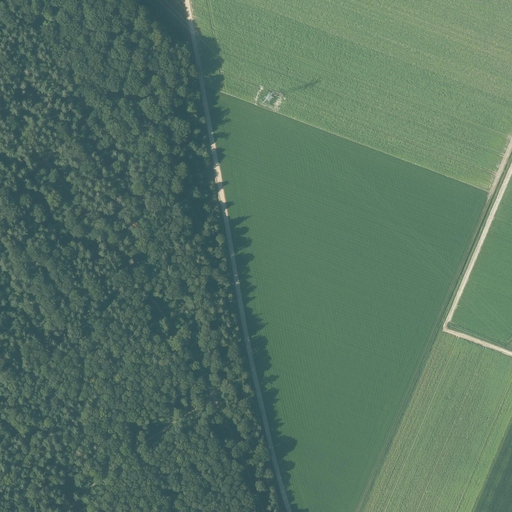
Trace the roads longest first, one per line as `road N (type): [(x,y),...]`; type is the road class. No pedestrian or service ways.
road 1 (track): [(187,0),(255,377),(290,511)]
road 2 (track): [(213,398),(220,379),(209,268),(147,83),(131,0)]
road 3 (track): [(0,103),(162,313),(213,398)]
road 4 (track): [(67,511),(142,440),(213,398)]
road 5 (track): [(0,193),(147,83)]
road 6 (track): [(213,398),(263,511)]
